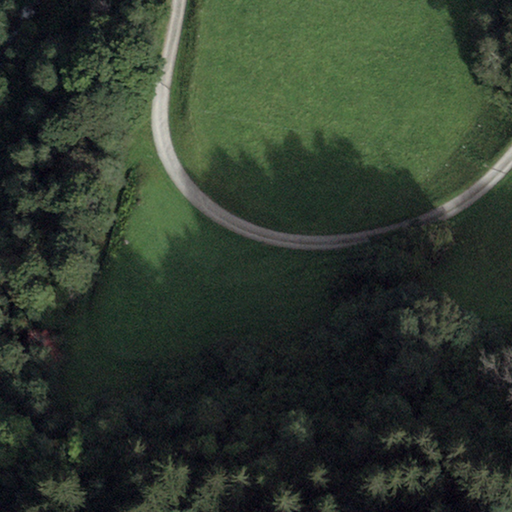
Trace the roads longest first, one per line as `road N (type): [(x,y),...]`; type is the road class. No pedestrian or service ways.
road 1 (track): [(511,318),(116,365),(89,335),(90,300),(133,163),(159,118)]
road 2 (track): [(177,0),(159,118),(164,147),(193,192),(243,226),(314,244),(384,236),(469,200),(511,159)]
